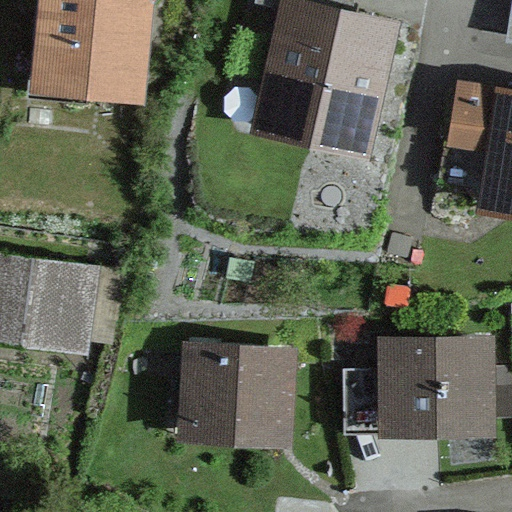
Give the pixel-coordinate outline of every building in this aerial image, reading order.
[(50,0),(43,75),(133,83),(141,5),(146,0),(50,0)] [(359,137),(383,30),(336,20),(340,0),(294,0),(268,117),(359,137)] [(511,192),(511,101),(459,93),(445,182),(511,192)] [(0,263),(0,324),(78,335),(86,274),(0,263)] [(377,368),(378,419),(480,418),(480,346),(392,346),(392,368),(377,368)] [(178,371),(176,422),(278,428),(282,356),(195,351),(194,371),(178,371)]
